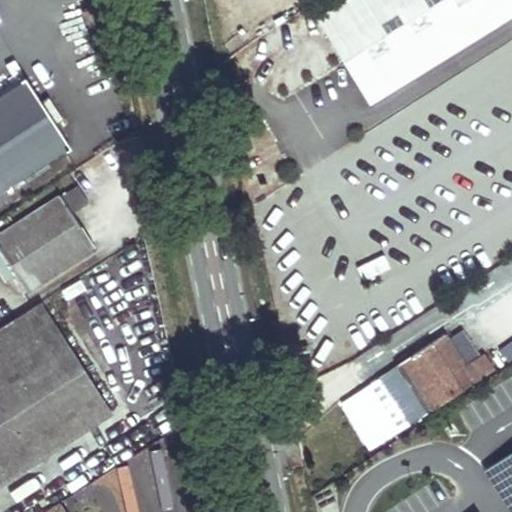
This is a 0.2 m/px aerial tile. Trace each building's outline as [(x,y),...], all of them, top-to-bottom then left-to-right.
[(511,15),(511,0),(360,0),(320,25),(370,105),(511,15)] [(329,67),(306,27),(263,52),(272,67),(286,92),(329,67)] [(272,67),(266,70),(280,95),(286,92),(272,67)] [(20,77),(22,81),(0,95),(0,190),(65,149),(70,146),(54,121),(40,99),(24,75),(20,77)] [(54,121),(62,116),(48,94),(40,99),(54,121)] [(65,149),(0,190),(0,202),(71,157),(65,149)] [(90,200),(79,183),(0,234),(0,246),(27,289),(94,245),(72,211),(90,200)] [(42,301),(0,327),(0,482),(112,410),(42,301)] [(487,376),(476,360),(468,366),(446,332),(412,354),(443,401),(477,379),(479,382),(487,376)] [(511,336),(476,360),(487,376),(511,359),(511,336)] [(397,364),(428,411),(443,401),(412,354),(397,364)] [(511,511),(511,445),(486,459),(511,511)]
